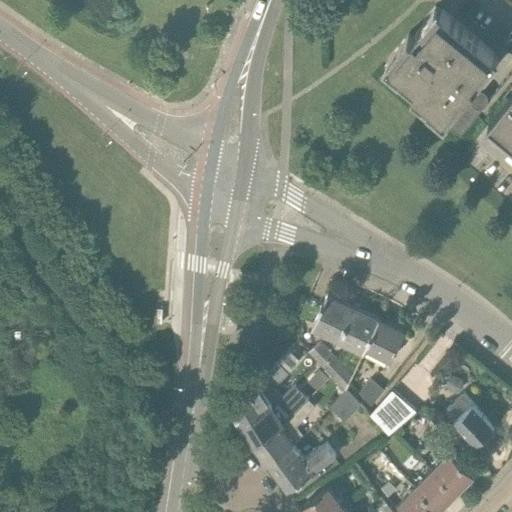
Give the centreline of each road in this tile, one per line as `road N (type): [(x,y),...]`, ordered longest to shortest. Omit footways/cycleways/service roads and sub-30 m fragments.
road 1 (tertiary): [(178,511),(226,181)]
road 2 (residential): [(511,349),(404,272),(226,181)]
road 3 (tertiary): [(226,181),(154,141),(0,32)]
road 4 (tertiary): [(226,181),(244,75),(270,0)]
